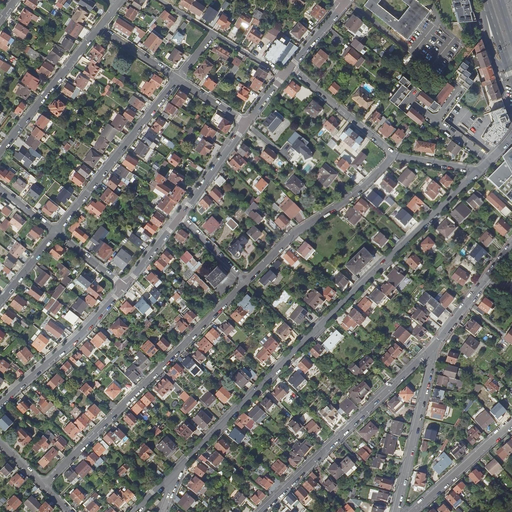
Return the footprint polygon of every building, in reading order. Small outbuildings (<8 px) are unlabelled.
[(27,0),(25,3),(25,4),(34,10),(40,0),(27,0)] [(60,0),(55,6),(60,9),(62,7),(63,6),(62,5),(65,0),(60,0)] [(89,0),(79,0),(78,3),(90,11),(95,4),(89,0)] [(134,0),(132,5),(139,10),(145,0),(134,0)] [(182,0),(180,4),(189,10),(195,0),(182,0)] [(197,0),(195,0),(189,10),(200,16),(205,8),(198,3),(200,1),(197,0)] [(408,39),(425,18),(430,11),(416,0),(368,0),(364,6),(408,39)] [(132,5),(125,16),(132,21),(139,10),(132,5)] [(316,5),(310,14),(319,20),(320,19),(325,11),(320,7),(316,5)] [(79,7),(71,19),(72,20),(81,25),(85,19),(86,18),(87,18),(90,14),(79,7)] [(18,20),(26,26),(30,19),(33,14),(24,9),(21,13),(22,14),(18,20)] [(174,18),(164,11),(160,16),(164,20),(166,19),(169,21),(166,25),(170,28),(176,19),(174,17),(174,18)] [(214,16),(207,11),(203,18),(210,22),(214,16)] [(256,11),(252,17),(258,21),(260,18),(262,15),(256,11)] [(217,21),(222,25),(220,27),(225,31),(230,24),(223,19),(225,17),(221,15),(217,21)] [(363,23),(353,15),(344,26),(354,34),(356,35),(357,34),(361,38),(362,36),(363,36),(364,36),(365,35),(366,35),(366,34),(367,34),(367,33),(367,32),(368,31),(368,30),(368,29),(367,29),(368,28),(364,25),(364,24),(363,23)] [(245,18),(241,16),(234,27),(237,28),(242,21),(243,22),(242,24),(246,26),(247,26),(251,19),(246,17),(245,18)] [(118,19),(114,26),(128,35),(132,29),(118,19)] [(72,20),(65,31),(66,32),(76,39),(83,27),(81,25),(72,20)] [(299,23),(291,33),(299,39),(307,30),(299,23)] [(18,24),(13,32),(23,39),(28,31),(18,24)] [(152,33),(143,44),(148,48),(159,34),(152,29),(150,27),(148,30),(152,33)] [(291,40),(280,32),(279,31),(272,27),(270,30),(269,29),(264,36),(274,43),(266,54),(265,53),(263,56),(264,56),(264,57),(272,63),(275,63),(280,66),(280,65),(294,45),(290,42),(291,40)] [(246,36),(258,44),(261,39),(263,35),(252,28),(246,36)] [(137,36),(141,39),(146,33),(142,30),(139,34),(137,36)] [(177,31),(171,40),(177,44),(183,36),(177,31)] [(3,33),(0,36),(0,48),(1,49),(4,44),(5,45),(6,44),(9,40),(11,38),(3,33)] [(159,34),(148,48),(153,52),(162,41),(166,44),(168,41),(164,39),(164,38),(159,34)] [(66,37),(61,46),(69,51),(75,42),(66,37)] [(356,38),(351,44),(363,54),(368,48),(356,38)] [(474,47),(476,53),(485,50),(481,39),(474,47)] [(166,44),(162,48),(165,50),(171,43),(168,41),(166,44)] [(106,51),(97,44),(91,52),(92,53),(89,57),(92,59),(90,61),(93,63),(96,66),(101,59),(100,58),(106,51)] [(64,50),(60,48),(56,45),(50,54),(48,53),(45,58),(50,61),(55,64),(58,61),(63,54),(62,54),(64,50)] [(298,48),(294,45),(280,65),(282,67),(284,64),(298,48)] [(214,52),(221,56),(226,60),(230,54),(218,46),(215,50),(214,52)] [(349,47),(343,55),(348,60),(347,61),(350,64),(351,63),(358,68),(364,60),(349,47)] [(45,58),(33,50),(30,48),(27,53),(26,54),(30,57),(33,54),(45,62),(40,71),(38,69),(36,72),(42,76),(43,73),(48,76),(56,65),(55,64),(50,61),(45,58)] [(183,54),(174,48),(167,59),(175,64),(179,58),(180,58),(183,54)] [(328,56),(321,50),(312,60),(319,67),(321,65),(322,65),(323,65),(324,65),(327,61),(325,60),(328,56)] [(482,68),(490,65),(485,50),(476,53),(482,68)] [(235,57),(231,63),(233,64),(238,67),(241,61),(235,57)] [(0,68),(7,73),(11,67),(5,64),(0,60),(0,68)] [(202,65),(199,69),(198,69),(194,73),(202,80),(213,66),(205,60),(202,64),(202,65)] [(463,61),(457,70),(462,73),(459,78),(464,81),(461,85),(468,89),(474,80),(469,77),(471,73),(466,70),(469,65),(463,61)] [(87,68),(83,74),(93,80),(100,68),(96,66),(93,63),(88,69),(87,68)] [(233,64),(226,74),(231,78),(239,68),(238,67),(233,64)] [(490,65),(482,68),(481,68),(479,68),(481,76),(484,75),(485,81),(495,78),(490,65)] [(267,74),(258,68),(256,71),(253,68),(249,74),(250,74),(252,76),(253,76),(255,78),(262,82),(267,74)] [(21,82),(23,83),(33,89),(35,90),(37,87),(36,86),(39,81),(27,73),(21,82)] [(163,81),(154,75),(154,76),(151,74),(149,78),(151,79),(149,83),(147,82),(141,91),(150,97),(156,88),(157,89),(163,81)] [(408,87),(412,82),(403,75),(399,81),(402,84),(390,100),(398,106),(411,90),(408,87)] [(75,80),(73,84),(76,86),(80,89),(83,90),(88,81),(80,76),(76,81),(75,80)] [(208,78),(203,84),(211,90),(216,84),(208,78)] [(255,78),(250,87),(256,91),(262,82),(255,78)] [(492,100),(501,97),(499,90),(495,78),(485,81),(485,82),(486,85),(492,100)] [(115,83),(121,87),(124,84),(117,79),(115,83)] [(33,89),(23,83),(21,82),(20,81),(17,85),(20,87),(16,94),(24,100),(29,92),(30,93),(33,89)] [(448,82),(434,99),(441,105),(455,87),(448,82)] [(292,83),(285,92),(292,98),(300,89),(292,83)] [(335,94),(340,88),(334,83),(329,88),(335,94)] [(62,92),(74,99),(80,89),(76,86),(75,89),(67,84),(62,92)] [(236,93),(238,94),(237,96),(245,100),(248,96),(246,95),(249,89),(244,86),(242,89),(241,88),(239,91),(240,92),(239,93),(237,92),(236,93)] [(104,96),(108,90),(105,88),(100,94),(104,96)] [(372,102),(359,90),(352,98),(366,110),(372,102)] [(435,112),(441,105),(422,90),(417,98),(435,112)] [(179,91),(171,103),(181,109),(181,108),(182,107),(181,106),(187,96),(179,91)] [(137,98),(132,105),(139,110),(147,99),(144,97),(140,94),(137,99),(137,98)] [(54,101),(49,108),(51,109),(50,110),(58,116),(58,115),(61,115),(62,112),(61,110),(65,105),(69,99),(62,95),(56,102),(54,101)] [(313,102),(305,111),(314,118),(322,109),(313,102)] [(21,103),(14,112),(16,113),(17,111),(20,114),(26,106),(21,103)] [(169,104),(165,110),(172,114),(171,116),(173,117),(175,115),(176,115),(179,110),(177,109),(169,104)] [(412,107),(406,113),(418,123),(424,117),(412,107)] [(504,109),(503,107),(490,112),(490,113),(489,113),(491,118),(492,118),(494,122),(490,128),(489,127),(486,130),(487,131),(485,134),(484,133),(482,136),(483,137),(481,138),(486,142),(488,142),(489,142),(488,143),(493,147),(494,145),(495,146),(497,143),(496,142),(498,139),(499,140),(501,137),(501,136),(503,133),(504,134),(506,131),(505,131),(506,129),(504,127),(504,123),(507,122),(508,121),(506,114),(505,113),(506,112),(505,109),(504,109)] [(128,109),(124,116),(131,121),(136,114),(128,109)] [(284,118),(277,111),(274,115),(273,114),(269,117),(270,118),(264,124),(272,132),(276,128),(276,129),(283,123),(282,121),(284,118)] [(375,120),(382,125),(385,122),(387,120),(383,117),(382,118),(379,116),(380,114),(376,111),(370,118),(374,121),(375,120)] [(119,114),(111,126),(118,131),(120,132),(128,120),(119,114)] [(213,119),(215,121),(214,123),(218,126),(217,128),(226,133),(229,128),(228,122),(216,114),(213,119)] [(35,124),(42,129),(49,119),(43,115),(42,115),(35,124)] [(327,121),(323,126),(331,133),(330,134),(333,137),(338,131),(336,129),(339,126),(336,123),(337,123),(335,121),(336,120),(332,117),(328,122),(327,121)] [(385,123),(380,130),(387,136),(394,128),(391,125),(394,121),(389,117),(387,120),(385,122),(385,123)] [(159,118),(151,129),(157,133),(165,123),(159,118)] [(108,124),(100,136),(101,136),(109,141),(114,134),(115,135),(118,131),(111,126),(108,124)] [(189,126),(185,132),(184,133),(188,135),(193,129),(189,126)] [(200,134),(204,136),(210,140),(215,132),(205,126),(200,134)] [(36,128),(31,134),(39,140),(44,134),(36,128)] [(405,134),(399,128),(392,136),(398,142),(405,134)] [(348,129),(340,138),(355,151),(363,142),(348,129)] [(144,139),(142,142),(150,148),(154,150),(161,142),(148,132),(143,138),(144,139)] [(200,134),(195,143),(199,145),(204,136),(200,134)] [(32,135),(25,143),(31,148),(34,150),(41,142),(32,135)] [(101,136),(94,148),(102,153),(110,142),(109,141),(101,136)] [(199,145),(195,150),(204,156),(207,152),(208,152),(211,148),(210,147),(211,146),(212,146),(214,143),(210,140),(204,136),(199,145)] [(69,140),(64,147),(63,148),(65,150),(67,151),(71,146),(70,145),(72,143),(69,140)] [(331,140),(326,145),(332,149),(336,144),(331,140)] [(173,149),(175,145),(169,141),(166,145),(173,149)] [(416,150),(424,151),(426,143),(417,141),(416,150)] [(455,156),(461,148),(452,141),(446,149),(452,154),(455,156)] [(142,142),(135,152),(146,160),(151,153),(148,151),(150,148),(142,142)] [(238,150),(239,151),(238,153),(243,157),(249,149),(243,145),(242,147),(241,145),(241,144),(241,143),(240,142),(238,145),(234,150),(236,152),(238,150)] [(300,142),(289,156),(294,160),(305,147),(300,142)] [(432,144),(426,143),(424,151),(433,153),(435,144),(432,144)] [(22,160),(25,162),(23,165),(28,169),(35,159),(33,157),(35,155),(38,158),(41,155),(34,150),(31,148),(29,151),(30,152),(29,154),(26,152),(28,150),(23,147),(19,151),(20,153),(19,154),(15,151),(12,155),(20,162),(22,160)] [(63,148),(57,155),(57,156),(59,158),(65,150),(63,148)] [(267,149),(261,157),(270,164),(276,156),(267,149)] [(91,150),(84,160),(92,167),(100,157),(91,150)] [(234,159),(230,163),(236,170),(244,163),(237,156),(239,155),(236,152),(234,150),(232,153),(230,156),(234,159)] [(340,156),(343,159),(350,165),(354,161),(354,160),(344,151),(340,156)] [(507,198),(511,203),(511,155),(509,155),(507,152),(501,158),(504,162),(487,179),(493,185),(499,191),(506,198),(507,198)] [(354,160),(354,161),(352,164),(356,167),(359,164),(360,165),(367,157),(362,153),(359,157),(358,156),(354,160)] [(174,155),(169,162),(176,167),(181,159),(174,155)] [(128,156),(122,163),(127,166),(132,170),(139,161),(132,157),(132,158),(128,156)] [(343,159),(336,167),(343,173),(350,165),(343,159)] [(80,169),(77,172),(87,180),(88,179),(86,178),(91,170),(84,164),(80,169)] [(337,175),(325,164),(320,171),(324,175),(319,182),(326,188),(337,175)] [(129,172),(121,167),(116,173),(125,179),(129,172)] [(0,177),(3,180),(4,179),(8,182),(14,175),(9,171),(8,173),(2,168),(0,170),(0,177)] [(218,173),(213,180),(220,187),(225,181),(223,179),(227,175),(221,169),(218,173)] [(404,175),(398,181),(406,188),(416,176),(408,169),(403,174),(404,175)] [(174,171),(168,180),(176,185),(177,186),(181,181),(182,182),(185,178),(174,171)] [(155,188),(177,202),(182,195),(185,198),(188,193),(177,186),(176,185),(175,186),(176,187),(172,193),(169,191),(169,189),(163,185),(167,179),(156,172),(153,177),(157,180),(157,181),(159,183),(155,188)] [(72,179),(71,180),(79,186),(85,179),(77,173),(72,179)] [(254,186),(262,178),(259,175),(252,183),(254,186)] [(107,184),(114,190),(118,184),(120,181),(114,176),(110,181),(107,184)] [(452,182),(446,176),(440,182),(446,188),(452,182)] [(294,177),(286,186),(296,195),(299,191),(302,194),(304,191),(302,190),(305,187),(294,177)] [(396,185),(387,177),(380,185),(389,193),(396,185)] [(255,187),(261,193),(268,185),(262,178),(255,187)] [(18,179),(12,186),(20,192),(26,185),(18,179)] [(441,188),(433,181),(427,188),(428,188),(424,193),(431,199),(433,199),(436,196),(436,194),(441,188)] [(366,198),(377,208),(384,200),(378,194),(382,190),(374,183),(370,187),(373,190),(366,198)] [(34,185),(27,193),(36,200),(43,191),(34,184),(34,185)] [(67,190),(64,188),(56,198),(64,204),(67,201),(70,198),(69,198),(72,194),(67,190)] [(108,188),(100,199),(108,205),(116,195),(108,188)] [(158,203),(153,209),(166,217),(177,202),(155,188),(153,191),(164,198),(159,204),(158,203)] [(209,194),(217,201),(219,199),(224,194),(221,191),(220,192),(216,188),(209,194)] [(481,201),(484,198),(478,191),(473,196),(472,195),(466,202),(473,208),(477,205),(479,207),(483,203),(481,201)] [(491,194),(486,199),(495,208),(500,213),(505,207),(491,194)] [(212,202),(206,196),(200,203),(203,206),(198,211),(202,214),(207,210),(206,209),(212,202)] [(279,206),(285,198),(283,196),(276,203),(279,206)] [(392,206),(396,202),(389,196),(385,200),(392,206)] [(286,202),(280,209),(281,209),(290,218),(299,209),(288,197),(285,201),(286,202)] [(415,197),(407,206),(414,212),(423,203),(415,197)] [(352,208),(360,215),(361,215),(362,215),(363,214),(364,213),(363,212),(363,211),(362,211),(368,205),(361,199),(352,208)] [(58,208),(49,201),(42,210),(50,216),(53,211),(54,212),(58,208)] [(105,207),(99,202),(96,205),(93,202),(88,207),(95,212),(95,213),(98,215),(105,207)] [(262,215),(256,208),(258,206),(256,204),(254,202),(252,204),(245,212),(251,218),(256,223),(261,218),(260,217),(262,215)] [(271,207),(278,212),(281,209),(280,209),(275,203),(271,207)] [(470,212),(463,205),(462,204),(451,214),(460,223),(470,212)] [(351,207),(343,217),(352,225),(361,215),(360,215),(352,208),(351,207)] [(511,213),(505,207),(500,213),(505,218),(511,213)] [(11,212),(5,208),(1,213),(7,218),(11,212)] [(395,216),(404,227),(413,218),(404,208),(395,216)] [(236,213),(232,217),(236,221),(244,213),(240,209),(236,213)] [(165,218),(157,212),(154,215),(152,213),(150,216),(152,218),(150,221),(158,227),(165,218)] [(19,230),(25,222),(19,217),(16,214),(9,222),(19,230)] [(282,215),(275,222),(282,229),(289,222),(282,215)] [(85,218),(82,216),(80,219),(79,218),(69,230),(73,233),(72,233),(83,242),(88,237),(77,228),(79,225),(79,224),(82,220),(82,221),(85,218)] [(450,224),(453,222),(448,217),(436,229),(446,238),(455,228),(450,224)] [(219,225),(212,218),(203,226),(206,229),(207,229),(212,233),(219,225)] [(226,223),(233,230),(239,225),(231,218),(226,223)] [(267,223),(274,231),(279,227),(271,219),(267,223)] [(1,225),(0,226),(0,228),(4,232),(10,224),(5,220),(1,225)] [(494,228),(503,236),(510,228),(502,220),(494,228)] [(144,228),(152,235),(158,227),(154,224),(152,226),(148,223),(144,228)] [(96,245),(100,239),(108,229),(102,224),(90,240),(96,245)] [(35,226),(29,233),(27,236),(32,240),(34,237),(37,240),(43,232),(40,229),(39,230),(35,226)] [(141,227),(135,234),(145,242),(148,238),(149,239),(151,236),(145,231),(145,230),(141,227)] [(254,227),(248,234),(255,241),(261,234),(254,227)] [(178,233),(175,238),(177,239),(176,241),(178,242),(179,240),(182,243),(188,236),(180,230),(178,233)] [(380,232),(373,241),(381,247),(388,239),(380,232)] [(494,239),(486,232),(479,240),(486,247),(494,239)] [(247,238),(244,234),(234,244),(233,242),(228,246),(230,248),(228,250),(235,257),(236,258),(237,258),(238,257),(239,257),(240,256),(240,255),(240,253),(240,252),(239,251),(238,251),(248,242),(245,240),(247,238)] [(389,239),(394,244),(399,240),(393,235),(389,239)] [(127,239),(140,249),(142,246),(130,236),(127,239)] [(428,237),(421,244),(425,248),(424,250),(426,252),(427,251),(429,253),(436,246),(428,237)] [(96,245),(92,249),(104,259),(106,257),(112,249),(100,239),(96,245)] [(25,249),(17,242),(9,253),(17,259),(22,252),(23,252),(25,249)] [(305,242),(296,252),(304,259),(313,248),(305,242)] [(56,245),(49,255),(57,261),(59,259),(60,259),(61,259),(62,258),(63,257),(62,255),(64,252),(56,245)] [(484,257),(487,253),(479,245),(469,256),(477,262),(481,258),(481,257),(483,255),(484,257)] [(112,249),(106,257),(108,259),(114,251),(112,249)] [(363,249),(345,266),(354,276),(373,258),(363,249)] [(121,250),(111,263),(117,268),(118,267),(122,270),(131,258),(121,250)] [(161,257),(167,264),(172,258),(166,251),(161,257)] [(179,259),(190,269),(191,270),(197,264),(191,259),(192,258),(186,252),(179,259)] [(297,260),(289,252),(284,257),(283,258),(289,263),(293,267),(295,265),(294,264),(297,260)] [(17,260),(9,253),(7,256),(9,258),(4,264),(10,269),(17,260)] [(406,261),(413,269),(414,268),(416,270),(423,264),(420,262),(422,261),(415,253),(411,255),(409,257),(406,261)] [(166,266),(159,259),(154,265),(161,271),(166,266)] [(206,259),(193,272),(195,274),(196,273),(197,274),(207,264),(207,260),(206,259)] [(278,261),(273,265),(276,271),(277,269),(282,264),(278,261)] [(282,264),(277,269),(280,272),(285,266),(283,263),(282,264)] [(70,272),(67,269),(61,264),(58,268),(64,273),(61,276),(65,279),(61,285),(66,289),(66,288),(72,281),(67,277),(70,272)] [(407,274),(403,271),(397,266),(394,267),(387,276),(391,279),(389,282),(394,287),(395,288),(398,285),(404,277),(407,274)] [(217,268),(205,280),(214,289),(226,277),(217,268)] [(466,273),(460,268),(452,278),(463,285),(469,277),(465,274),(466,273)] [(190,269),(183,275),(189,280),(195,274),(193,272),(191,270),(190,269)] [(40,274),(34,282),(41,287),(50,276),(43,271),(40,274)] [(270,271),(259,282),(264,287),(269,281),(271,283),(276,277),(270,271)] [(83,272),(77,280),(87,289),(94,281),(90,278),(90,279),(87,277),(87,275),(83,272)] [(146,279),(153,286),(159,280),(152,272),(146,279)] [(340,272),(333,280),(341,288),(349,280),(340,272)] [(195,274),(189,280),(186,283),(189,287),(194,282),(193,281),(195,280),(207,292),(210,289),(195,274)] [(389,293),(394,287),(389,282),(387,280),(384,284),(382,283),(379,287),(380,288),(379,290),(385,295),(389,298),(392,295),(389,293)] [(61,285),(60,285),(55,291),(56,291),(51,297),(53,299),(56,301),(58,298),(66,289),(61,285)] [(87,292),(92,295),(90,297),(89,296),(84,302),(88,305),(93,308),(96,304),(98,303),(94,300),(96,298),(97,300),(103,291),(98,288),(97,289),(92,285),(87,292)] [(44,293),(40,289),(38,287),(37,289),(33,287),(30,290),(32,291),(30,294),(38,301),(44,293)] [(149,293),(151,296),(147,300),(153,305),(157,301),(155,299),(161,294),(154,287),(149,293)] [(323,293),(321,295),(326,299),(329,301),(331,298),(333,300),(337,296),(335,294),(335,293),(328,287),(326,290),(324,288),(321,291),(323,293)] [(379,301),(385,295),(379,290),(376,288),(371,294),(379,301)] [(177,292),(173,296),(175,299),(176,300),(183,293),(180,289),(177,292)] [(309,294),(304,301),(313,309),(319,303),(321,305),(326,299),(321,295),(314,290),(310,295),(309,294)] [(438,318),(446,309),(426,292),(418,301),(438,318)] [(438,301),(446,309),(455,299),(447,292),(438,301)] [(240,307),(231,317),(238,323),(247,313),(246,313),(247,312),(248,314),(255,307),(247,301),(250,297),(247,294),(237,305),(240,307)] [(364,297),(357,305),(365,311),(371,304),(373,302),(367,296),(365,298),(364,297)] [(17,297),(10,306),(19,312),(26,303),(17,297)] [(79,298),(72,308),(81,314),(88,305),(84,302),(80,298),(79,298)] [(56,301),(53,299),(45,308),(48,311),(56,301)] [(494,305),(485,299),(476,310),(482,315),(485,312),(487,313),(494,305)] [(134,307),(143,315),(150,308),(142,300),(134,307)] [(129,301),(120,309),(126,314),(134,306),(129,301)] [(61,306),(56,302),(50,310),(55,314),(61,306)] [(299,306),(289,318),(297,326),(308,313),(299,306)] [(365,320),(358,314),(361,311),(356,307),(348,316),(355,322),(357,324),(360,326),(365,320)] [(429,316),(418,307),(414,310),(418,313),(414,319),(419,324),(421,325),(429,316)] [(186,315),(183,317),(189,323),(196,316),(190,310),(190,311),(189,312),(187,311),(184,314),(186,315)] [(7,311),(1,319),(9,325),(15,317),(7,311)] [(68,314),(64,319),(73,325),(78,318),(70,311),(68,314)] [(247,313),(238,323),(240,325),(249,315),(247,313)] [(175,326),(182,333),(188,326),(181,320),(183,318),(180,315),(175,320),(178,323),(175,326)] [(342,323),(343,324),(341,325),(346,331),(351,326),(353,328),(357,324),(355,322),(348,316),(342,323)] [(21,323),(27,328),(30,324),(24,319),(21,323)] [(471,319),(464,328),(473,335),(480,326),(471,319)] [(127,328),(119,320),(108,331),(112,335),(113,333),(118,337),(127,328)] [(51,321),(45,328),(58,338),(64,332),(51,321)] [(218,328),(223,333),(226,335),(227,336),(234,329),(228,322),(223,327),(221,325),(218,328)] [(292,330),(285,323),(275,332),(283,340),(288,336),(287,335),(292,330)] [(419,324),(411,334),(418,341),(424,334),(425,334),(428,331),(421,325),(419,324)] [(455,330),(459,333),(463,328),(459,324),(455,330)] [(401,326),(393,335),(403,343),(411,334),(401,326)] [(213,329),(206,337),(212,343),(223,333),(218,328),(214,331),(213,329)] [(39,330),(31,338),(34,341),(42,333),(39,330)] [(336,330),(321,346),(326,351),(329,349),(334,343),(342,336),(336,330)] [(90,342),(98,349),(108,339),(100,332),(90,342)] [(40,335),(32,345),(40,352),(48,341),(40,335)] [(262,346),(265,348),(271,354),(274,351),(276,353),(281,348),(278,345),(279,344),(271,336),(262,346)] [(163,338),(157,344),(163,350),(169,345),(163,338)] [(212,346),(204,338),(197,345),(200,348),(198,350),(198,351),(203,355),(212,346)] [(479,344),(470,338),(460,350),(469,357),(479,344)] [(113,344),(121,351),(129,343),(126,340),(122,344),(121,343),(117,340),(113,344)] [(141,348),(151,358),(159,351),(149,340),(141,348)] [(87,342),(80,349),(87,356),(91,353),(89,351),(90,350),(92,348),(87,342)] [(318,343),(310,351),(316,358),(318,356),(320,358),(322,357),(324,355),(326,351),(321,346),(318,343)] [(334,343),(329,349),(332,352),(337,346),(334,343)] [(395,344),(388,352),(395,359),(402,351),(395,344)] [(233,354),(239,360),(246,353),(240,347),(240,346),(239,345),(237,346),(239,348),(237,350),(233,354)] [(417,345),(412,349),(417,354),(419,352),(421,349),(417,345)] [(25,348),(17,354),(25,363),(33,357),(25,348)] [(271,354),(265,348),(256,357),(262,363),(267,358),(268,359),(272,355),(271,354)] [(149,361),(140,351),(136,355),(140,359),(138,361),(134,357),(131,361),(134,364),(134,365),(141,372),(142,372),(149,366),(147,363),(149,361)] [(193,357),(200,364),(206,357),(203,355),(198,351),(193,357)] [(380,359),(388,366),(395,359),(387,352),(380,359)] [(458,355),(449,352),(446,361),(455,364),(458,355)] [(83,358),(78,353),(74,357),(73,356),(70,360),(76,365),(83,358)] [(374,361),(366,354),(356,366),(355,365),(352,370),(356,374),(360,373),(365,368),(366,369),(374,361)] [(401,359),(406,365),(409,362),(409,361),(404,356),(401,359)] [(184,362),(182,365),(195,377),(197,375),(201,370),(188,358),(186,360),(184,362)] [(304,359),(294,369),(297,372),(299,374),(302,370),(305,374),(312,366),(304,359)] [(10,365),(2,360),(1,362),(0,361),(0,370),(4,373),(9,366),(17,372),(20,368),(12,362),(10,365)] [(100,360),(95,364),(99,368),(103,364),(100,360)] [(67,362),(60,369),(67,376),(74,369),(71,367),(71,366),(67,362)] [(224,362),(218,369),(221,371),(227,365),(224,362)] [(390,368),(396,374),(400,371),(401,370),(394,364),(390,368)] [(131,367),(124,374),(132,383),(139,375),(141,372),(134,365),(132,368),(131,367)] [(176,365),(167,374),(174,381),(183,371),(182,370),(183,369),(179,365),(178,366),(176,365)] [(238,368),(235,365),(232,368),(231,367),(230,368),(231,369),(227,373),(230,375),(238,368)] [(444,372),(442,376),(451,378),(455,367),(448,365),(445,372),(444,372)] [(250,379),(251,379),(256,374),(251,369),(248,372),(246,374),(250,379)] [(246,374),(241,370),(231,380),(239,387),(241,389),(250,379),(246,374)] [(377,375),(382,381),(386,377),(380,371),(376,374),(364,382),(363,380),(359,385),(360,386),(364,384),(377,375)] [(299,374),(297,372),(287,382),(295,389),(305,379),(299,374)] [(64,381),(57,375),(47,385),(52,390),(59,383),(60,385),(64,381)] [(212,375),(202,385),(204,387),(214,377),(212,375)] [(364,384),(360,386),(351,394),(350,395),(359,404),(364,399),(371,392),(374,395),(386,384),(382,381),(377,375),(364,384)] [(459,387),(461,381),(451,378),(442,376),(439,375),(437,385),(442,387),(443,385),(447,386),(449,381),(452,382),(452,385),(459,387)] [(491,382),(494,377),(492,375),(490,377),(488,381),(485,384),(484,385),(487,387),(491,382)] [(165,378),(154,389),(162,397),(173,386),(165,378)] [(80,390),(86,396),(93,390),(87,384),(88,383),(87,382),(80,390)] [(499,388),(491,382),(487,387),(487,388),(487,389),(490,391),(490,390),(494,393),(496,390),(497,391),(499,388)] [(358,383),(349,392),(351,394),(360,386),(359,385),(358,383)] [(113,384),(106,392),(113,398),(120,391),(113,384)] [(276,389),(271,393),(279,401),(287,394),(278,385),(275,388),(276,389)] [(222,387),(216,394),(225,402),(231,395),(222,387)] [(399,400),(403,403),(405,404),(407,404),(410,405),(412,398),(410,398),(411,397),(409,395),(412,393),(406,388),(399,394),(400,395),(397,398),(399,400)] [(439,404),(441,399),(442,391),(435,389),(432,402),(433,403),(439,404)] [(209,391),(201,400),(208,407),(216,398),(209,391)] [(185,402),(190,397),(184,392),(179,397),(185,402)] [(148,393),(141,400),(147,406),(154,399),(148,393)] [(39,404),(41,407),(39,409),(44,414),(52,406),(57,412),(59,410),(48,399),(43,394),(40,397),(42,399),(39,402),(39,404)] [(191,397),(182,407),(187,412),(188,413),(197,403),(191,397)] [(267,397),(261,404),(268,410),(274,403),(267,397)] [(334,408),(336,411),(340,407),(347,414),(353,408),(354,410),(357,408),(355,406),(351,403),(352,402),(347,397),(340,403),(337,406),(334,408)] [(399,401),(395,397),(388,404),(391,408),(390,409),(394,414),(396,415),(407,404),(405,404),(403,403),(399,400),(399,401)] [(24,401),(17,407),(23,413),(29,408),(30,407),(37,415),(40,411),(28,400),(26,402),(28,403),(27,404),(24,401)] [(200,401),(207,408),(208,407),(201,400),(200,401)] [(107,405),(112,410),(116,406),(111,401),(107,405)] [(145,407),(139,402),(134,407),(135,408),(131,411),(136,416),(145,407)] [(433,403),(431,412),(432,412),(431,417),(442,420),(443,415),(444,415),(448,416),(450,407),(444,405),(439,404),(433,403)] [(94,404),(85,414),(92,420),(98,414),(99,415),(102,412),(94,404)] [(248,416),(256,423),(265,413),(257,406),(248,416)] [(330,412),(339,421),(343,417),(336,411),(334,408),(330,412)] [(193,419),(203,428),(208,423),(206,421),(209,418),(202,411),(193,419)] [(488,427),(495,421),(494,419),(487,411),(480,417),(488,427)] [(242,428),(244,425),(251,431),(255,427),(253,425),(256,423),(248,416),(244,412),(239,417),(238,418),(241,420),(239,422),(236,420),(234,422),(238,426),(239,425),(242,428)] [(0,425),(5,431),(14,423),(6,414),(0,419),(0,425)] [(84,414),(74,424),(81,431),(91,421),(84,414)] [(130,414),(123,419),(131,427),(137,421),(130,414)] [(191,422),(200,431),(203,428),(193,419),(191,422)] [(293,419),(288,425),(295,433),(300,427),(293,419)] [(304,428),(310,433),(312,436),(316,431),(317,432),(321,429),(312,420),(304,428)] [(393,420),(390,434),(400,436),(403,423),(393,420)] [(185,421),(175,431),(185,441),(195,430),(185,421)] [(371,422),(359,433),(367,440),(378,430),(371,422)] [(72,423),(64,430),(73,438),(80,431),(72,423)] [(475,426),(468,433),(470,436),(467,439),(472,445),(476,442),(475,440),(482,434),(475,426)] [(110,432),(103,439),(110,445),(117,438),(118,439),(119,438),(121,441),(126,436),(118,428),(114,433),(113,434),(110,432)] [(31,440),(21,429),(16,434),(20,439),(18,441),(24,447),(31,440)] [(228,436),(238,444),(245,436),(236,429),(232,434),(231,433),(228,436)] [(437,432),(426,430),(424,439),(434,441),(437,432)] [(45,437),(54,446),(55,445),(61,451),(67,445),(63,441),(65,440),(63,438),(62,438),(61,437),(60,438),(57,441),(58,442),(56,444),(53,440),(55,438),(51,433),(49,435),(48,434),(45,437)] [(384,444),(382,452),(392,455),(395,442),(391,441),(392,435),(387,434),(386,437),(383,437),(381,443),(384,444)] [(43,436),(31,448),(35,453),(41,447),(44,451),(49,446),(45,443),(48,440),(43,436)] [(167,437),(158,446),(168,456),(177,447),(167,437)] [(222,439),(215,446),(223,453),(229,447),(222,439)] [(447,439),(443,445),(445,446),(448,444),(451,447),(454,444),(447,439)] [(299,441),(291,449),(293,450),(301,457),(313,446),(306,440),(303,445),(299,441)] [(504,445),(503,447),(510,454),(510,455),(511,452),(511,440),(507,444),(505,444),(504,445)] [(98,443),(92,450),(99,456),(108,446),(103,441),(99,444),(98,443)] [(357,453),(364,460),(369,455),(368,454),(371,451),(365,445),(357,453)] [(140,452),(143,454),(141,456),(145,460),(147,457),(148,458),(151,454),(153,452),(147,446),(146,447),(145,446),(144,448),(140,452)] [(503,447),(497,453),(503,460),(510,454),(503,447)] [(52,448),(38,462),(43,467),(57,453),(52,448)] [(459,448),(456,450),(455,449),(451,453),(457,459),(464,453),(459,448)] [(292,456),(287,461),(294,467),(299,461),(302,464),(306,460),(301,457),(293,450),(290,454),(292,456)] [(208,460),(215,467),(224,458),(217,451),(208,460)] [(87,459),(85,461),(91,467),(94,464),(97,467),(100,463),(103,460),(102,459),(100,457),(99,458),(93,452),(87,459)] [(444,453),(439,457),(442,460),(433,468),(439,474),(452,462),(444,453)] [(385,456),(377,454),(376,458),(372,457),(369,467),(378,468),(380,463),(383,463),(385,456)] [(338,466),(344,472),(345,473),(354,464),(347,457),(338,466)] [(493,476),(502,467),(495,459),(485,468),(493,476)] [(279,460),(272,468),(280,475),(287,468),(279,460)] [(84,461),(74,471),(80,476),(82,478),(92,468),(85,461),(84,461)] [(203,461),(194,472),(202,477),(210,466),(205,462),(203,461)] [(328,470),(337,479),(344,472),(338,466),(335,463),(328,470)] [(0,471),(7,477),(13,471),(7,464),(0,471)] [(125,464),(116,473),(117,474),(118,473),(121,476),(125,473),(129,468),(125,464)] [(64,476),(74,485),(78,480),(77,479),(80,476),(74,471),(72,468),(64,476)] [(155,474),(160,478),(164,475),(159,470),(155,474)] [(470,477),(466,481),(472,487),(476,484),(484,477),(480,473),(479,474),(476,470),(469,476),(470,477)] [(425,478),(426,474),(417,472),(414,485),(424,487),(426,478),(425,478)] [(10,479),(18,487),(24,481),(17,474),(12,479),(12,478),(10,479)] [(197,494),(205,483),(196,476),(193,479),(192,479),(189,483),(190,483),(188,487),(197,494)] [(266,477),(263,480),(259,477),(256,481),(260,484),(267,489),(273,482),(271,481),(273,479),(271,477),(269,479),(266,477)] [(392,481),(375,477),(374,481),(381,483),(380,487),(390,490),(390,488),(392,488),(392,487),(391,486),(392,481)] [(310,478),(303,485),(310,492),(317,486),(310,478)] [(330,478),(323,485),(330,492),(337,485),(330,478)] [(462,483),(454,490),(458,495),(460,494),(458,493),(464,488),(466,487),(462,483)] [(200,496),(207,490),(204,487),(198,493),(200,496)] [(301,487),(294,494),(304,505),(311,498),(301,487)] [(77,489),(70,496),(78,505),(85,498),(77,489)] [(136,492),(141,497),(145,494),(140,489),(136,492)] [(379,489),(377,498),(387,501),(389,492),(379,489)] [(118,494),(127,503),(134,495),(128,490),(125,493),(122,490),(118,494)] [(265,496),(259,490),(255,495),(250,499),(254,503),(256,505),(260,500),(265,496)] [(239,491),(233,498),(240,505),(246,497),(239,491)] [(108,500),(112,504),(113,502),(121,509),(127,503),(118,494),(115,492),(108,500)] [(460,499),(454,492),(447,498),(453,505),(460,499)] [(288,497),(286,499),(288,503),(294,497),(290,493),(287,496),(288,497)] [(174,500),(186,510),(195,501),(187,494),(183,498),(184,499),(182,501),(181,500),(176,496),(174,500)] [(21,502),(14,496),(8,502),(10,505),(7,507),(10,510),(12,507),(15,510),(21,502)] [(24,503),(32,511),(35,511),(38,509),(41,506),(30,496),(24,503)] [(87,508),(90,511),(95,511),(100,508),(93,501),(92,503),(88,499),(83,504),(87,507),(87,508)] [(343,509),(345,511),(353,511),(354,511),(349,506),(351,504),(353,506),(354,505),(355,504),(350,499),(345,503),(347,505),(343,509)] [(224,503),(231,509),(233,506),(226,500),(224,503)] [(38,509),(40,511),(51,511),(54,510),(45,502),(41,506),(38,509)]
